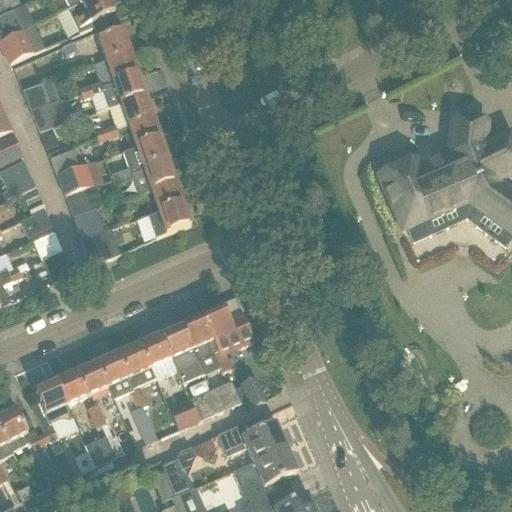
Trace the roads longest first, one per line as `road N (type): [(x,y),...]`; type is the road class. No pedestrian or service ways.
road 1 (residential): [(220,135),(481,0)]
road 2 (residential): [(0,354),(252,243)]
road 3 (residential): [(310,378),(252,243)]
road 4 (residential): [(220,135),(172,0)]
